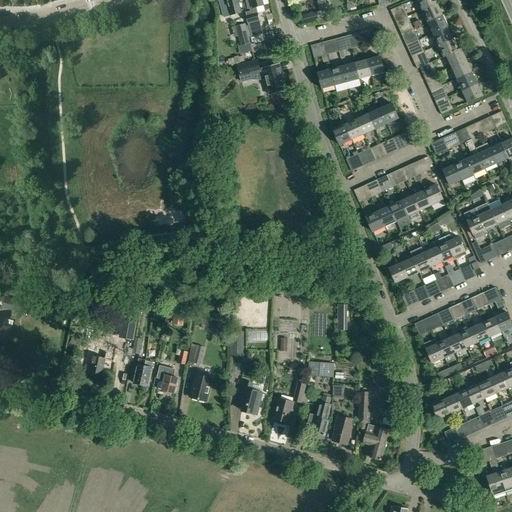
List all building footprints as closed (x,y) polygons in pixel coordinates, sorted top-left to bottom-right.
[(238,0),(227,0),(230,10),(227,11),(228,16),(240,13),(239,10),(241,10),(238,0)] [(417,0),(422,11),(437,4),(435,0),(417,0)] [(328,2),(318,5),(320,17),(331,14),(328,2)] [(422,11),(428,22),(442,15),(437,4),(422,11)] [(405,11),(402,5),(391,11),(393,16),(405,11)] [(316,11),(300,16),(302,25),(319,21),(316,11)] [(248,23),(259,20),(258,13),(246,16),(247,23),(248,23)] [(448,27),(442,15),(428,22),(433,34),(448,27)] [(396,22),(398,28),(410,23),(408,17),(396,22)] [(263,35),(259,20),(248,23),(252,37),(263,35)] [(243,38),(239,39),(241,45),(250,43),(245,23),(240,25),(243,38)] [(433,34),(438,45),(453,39),(448,27),(433,34)] [(401,34),(404,40),(416,35),(413,29),(401,34)] [(373,30),(367,31),(370,44),(376,42),(373,30)] [(364,45),(361,33),(354,34),(358,47),(364,45)] [(348,36),(342,38),(345,50),(351,49),(348,36)] [(339,52),(336,39),(330,41),(333,53),(339,52)] [(458,50),(453,39),(438,45),(444,57),(446,56),(458,50)] [(407,45),(409,51),(421,46),(418,40),(407,45)] [(327,55),(324,43),(318,44),(321,57),(327,55)] [(446,56),(451,68),(467,61),(461,49),(459,50),(458,50),(446,56)] [(424,52),(412,57),(414,63),(426,58),(424,52)] [(380,56),(368,60),(372,76),(384,72),(380,56)] [(359,79),(372,76),(368,60),(355,63),(359,79)] [(251,79),(249,74),(260,71),(258,61),(237,66),(242,82),(251,79)] [(451,68),(457,79),(472,72),(467,61),(451,68)] [(420,68),(423,74),(434,69),(432,62),(420,68)] [(347,82),(359,79),(355,63),(343,66),(347,82)] [(286,91),(283,81),(282,74),(281,74),(281,73),(279,64),(263,68),(270,95),(286,91)] [(334,85),(347,82),(343,66),(330,69),(334,85)] [(322,89),(334,85),(330,69),(318,73),(322,89)] [(457,79),(462,91),(477,84),(472,72),(457,79)] [(437,74),(425,79),(428,85),(439,80),(437,74)] [(477,84),(462,91),(467,103),(483,96),(477,84)] [(442,86),(430,91),(433,97),(445,92),(442,86)] [(447,97),(436,102),(438,109),(450,103),(447,97)] [(380,109),(387,124),(399,119),(392,103),(380,109)] [(387,124),(380,109),(368,114),(375,129),(387,124)] [(501,112),(495,115),(501,126),(507,124),(501,112)] [(375,129),(368,114),(356,119),(363,135),(375,129)] [(489,117),(483,120),(489,132),(495,129),(489,117)] [(363,135),(356,119),(345,125),(352,140),(363,135)] [(483,134),(478,122),(472,125),(477,137),(483,134)] [(345,125),(333,130),(340,145),(352,140),(345,125)] [(473,175),(485,169),(478,154),(466,128),(460,131),(465,142),(466,142),(471,153),(472,153),(473,156),(466,159),(473,175)] [(460,145),(454,133),(449,136),(454,147),(460,145)] [(398,150),(404,147),(398,135),(393,138),(398,150)] [(443,138),(437,141),(442,153),(448,150),(443,138)] [(511,138),(501,143),(508,159),(511,156),(511,138)] [(387,155),(392,153),(387,141),(381,143),(387,155)] [(497,164),(508,159),(501,143),(490,149),(497,164)] [(381,158),(375,146),(369,149),(375,161),(381,158)] [(497,164),(490,149),(478,154),(485,169),(497,164)] [(363,166),(369,163),(364,151),(358,154),(363,166)] [(352,157),(346,159),(351,171),(357,169),(352,157)] [(424,158),(418,161),(423,173),(429,170),(424,158)] [(461,180),(473,175),(466,159),(454,165),(461,180)] [(412,164),(406,167),(412,179),(418,176),(412,164)] [(450,185),(461,180),(454,165),(443,170),(450,185)] [(401,169),(394,172),(400,184),(406,181),(401,169)] [(389,174),(383,177),(389,189),(395,186),(389,174)] [(377,180),(371,183),(377,194),(383,192),(377,180)] [(365,185),(360,188),(366,200),(371,197),(365,185)] [(436,185),(425,190),(432,206),(443,200),(436,185)] [(413,196),(420,211),(432,206),(425,190),(413,196)] [(413,196),(401,201),(408,216),(420,211),(413,196)] [(509,219),(511,217),(511,200),(502,205),(509,219)] [(396,222),(408,216),(401,201),(389,206),(396,222)] [(497,225),(490,210),(487,204),(476,209),(479,215),(486,230),(497,225)] [(509,219),(502,205),(490,210),(497,225),(500,230),(511,225),(509,219)] [(389,206),(378,212),(385,227),(396,222),(389,206)] [(366,217),(373,232),(385,227),(378,212),(366,217)] [(486,230),(479,215),(467,221),(476,239),(487,234),(486,230)] [(428,227),(431,233),(440,229),(437,223),(428,227)] [(450,235),(445,237),(448,242),(454,256),(456,260),(467,255),(465,251),(459,237),(452,240),(450,235)] [(454,256),(448,242),(445,237),(434,242),(436,247),(443,262),(454,256)] [(498,256),(504,253),(498,242),(492,244),(498,256)] [(436,247),(424,253),(431,267),(443,262),(436,247)] [(486,262),(492,259),(487,247),(481,250),(486,262)] [(481,250),(476,252),(479,261),(481,264),(486,262),(481,250)] [(419,272),(431,267),(424,253),(413,258),(419,272)] [(408,278),(419,272),(413,258),(401,263),(408,278)] [(480,268),(477,262),(471,264),(474,271),(480,268)] [(396,283),(408,278),(401,263),(389,268),(396,283)] [(465,281),(471,279),(466,266),(459,269),(465,281)] [(454,287),(460,284),(454,272),(448,275),(454,287)] [(442,292),(448,289),(443,277),(437,280),(442,292)] [(430,297),(437,294),(431,282),(425,285),(430,297)] [(495,287),(489,290),(495,302),(501,299),(495,287)] [(419,302),(425,299),(420,288),(414,290),(419,302)] [(402,296),(407,308),(413,305),(408,293),(402,296)] [(484,293),(478,295),(483,307),(489,304),(484,293)] [(472,298),(467,300),(472,312),(478,310),(472,298)] [(511,327),(511,324),(501,299),(495,302),(499,311),(493,313),(495,317),(502,332),(511,327)] [(3,300),(1,307),(26,314),(28,306),(3,300)] [(86,304),(78,302),(75,317),(83,319),(86,304)] [(461,303),(455,306),(460,317),(466,315),(461,303)] [(347,330),(347,305),(337,304),(337,330),(347,330)] [(175,306),(173,318),(185,319),(187,308),(175,306)] [(363,309),(364,321),(371,320),(370,308),(363,309)] [(450,308),(444,311),(449,323),(455,320),(450,308)] [(136,313),(123,311),(120,334),(132,336),(136,313)] [(444,325),(438,313),(432,316),(438,328),(444,325)] [(490,337),(502,332),(495,317),(483,322),(490,337)] [(432,330),(427,319),(421,321),(426,333),(432,330)] [(472,327),(479,342),(490,337),(483,322),(472,327)] [(219,324),(216,335),(227,337),(229,327),(219,324)] [(467,347),(479,342),(472,327),(460,333),(467,347)] [(230,357),(237,357),(244,357),(244,331),(230,332),(230,357)] [(456,353),(467,347),(460,333),(449,338),(456,353)] [(133,352),(139,353),(142,338),(135,337),(133,352)] [(444,358),(456,353),(449,338),(437,343),(444,358)] [(435,339),(424,344),(426,348),(433,363),(444,358),(437,343),(435,339)] [(199,346),(194,363),(200,365),(205,347),(199,346)] [(494,346),(483,350),(486,358),(497,353),(494,346)] [(181,350),(178,363),(185,365),(188,352),(181,350)] [(95,351),(91,372),(102,374),(103,372),(107,353),(95,351)] [(140,384),(146,360),(139,358),(137,365),(133,382),(140,384)] [(452,374),(462,369),(458,359),(447,364),(452,374)] [(146,360),(140,384),(148,386),(151,372),(152,368),(153,361),(146,360)] [(306,376),(332,378),(333,364),(307,362),(306,376)] [(165,375),(162,390),(164,391),(165,393),(170,394),(172,393),(174,393),(177,378),(173,377),(175,369),(169,368),(167,372),(166,375),(165,375)] [(449,368),(437,373),(440,379),(451,374),(449,368)] [(508,388),(511,386),(511,368),(501,373),(508,388)] [(501,373),(490,379),(496,393),(508,388),(501,373)] [(190,398),(206,402),(212,378),(196,374),(190,398)] [(485,398),(496,393),(490,379),(478,384),(485,398)] [(242,382),(237,402),(244,403),(242,411),(256,414),(262,393),(251,390),(252,385),(242,382)] [(298,383),(294,401),(301,403),(306,385),(298,383)] [(473,404),(485,398),(478,384),(466,389),(473,404)] [(462,409),(473,404),(466,389),(455,394),(462,409)] [(359,392),(358,420),(369,420),(370,392),(359,392)] [(455,394),(443,400),(450,414),(462,409),(455,394)] [(316,420),(312,436),(324,439),(328,421),(326,420),(330,405),(329,405),(331,398),(323,396),(321,403),(321,402),(316,420)] [(289,423),(294,403),(279,399),(274,419),(289,423)] [(439,419),(450,414),(443,400),(432,405),(439,419)] [(507,418),(511,415),(511,411),(508,403),(502,406),(507,418)] [(490,411),(496,423),(502,420),(496,409),(490,411)] [(484,428),(490,425),(485,414),(479,416),(484,428)] [(337,424),(332,441),(347,445),(350,432),(349,432),(352,419),(338,415),(336,424),(337,424)] [(473,433),(479,431),(474,419),(468,422),(473,433)] [(456,427),(461,439),(467,436),(462,424),(456,427)] [(366,432),(364,443),(373,446),(370,457),(381,460),(387,437),(389,429),(378,426),(378,427),(374,426),(372,433),(366,432)] [(450,430),(444,432),(450,444),(456,441),(450,430)] [(508,455),(504,443),(497,445),(501,457),(508,455)] [(489,461),(495,459),(491,447),(485,449),(489,461)] [(499,472),(495,459),(489,461),(493,474),(487,476),(494,497),(506,493),(499,472)] [(511,490),(511,469),(511,468),(499,472),(506,493),(511,490)]
